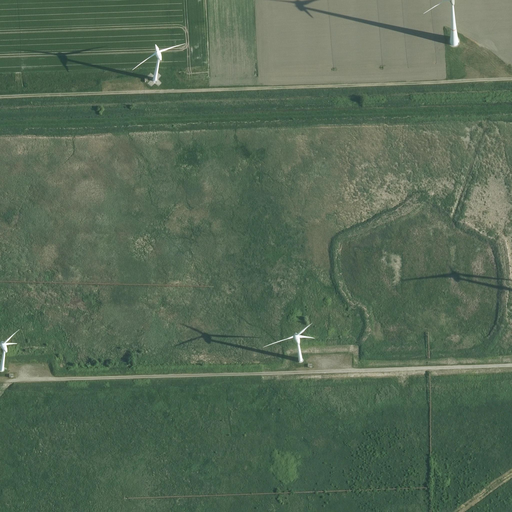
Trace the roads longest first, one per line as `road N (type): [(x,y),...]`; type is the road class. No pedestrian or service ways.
road 1 (track): [(0,97),(511,79)]
road 2 (track): [(3,382),(511,366)]
